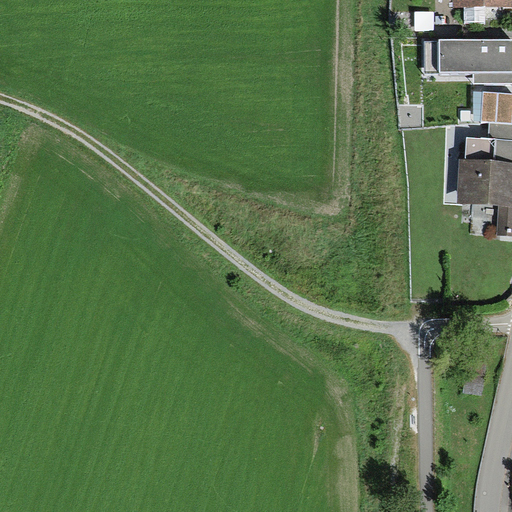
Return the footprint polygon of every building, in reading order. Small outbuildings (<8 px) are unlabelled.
[(511,10),(511,0),(452,0),(453,12),(464,12),(464,26),(486,25),(486,11),(511,10)] [(511,87),(511,44),(439,45),(439,79),(474,79),(474,88),(511,87)] [(439,79),(439,45),(424,45),(424,79),(439,79)] [(511,126),(511,94),(482,93),(480,125),(490,126),(511,126)] [(511,126),(490,126),(488,143),(496,144),(511,144),(511,126)] [(457,209),(499,211),(498,238),(511,238),(511,167),(495,166),(496,144),(488,143),(465,142),(464,165),(460,164),(457,209)] [(511,144),(496,144),(495,166),(511,167),(511,144)] [(468,361),(463,397),(482,400),(487,364),(468,361)]
